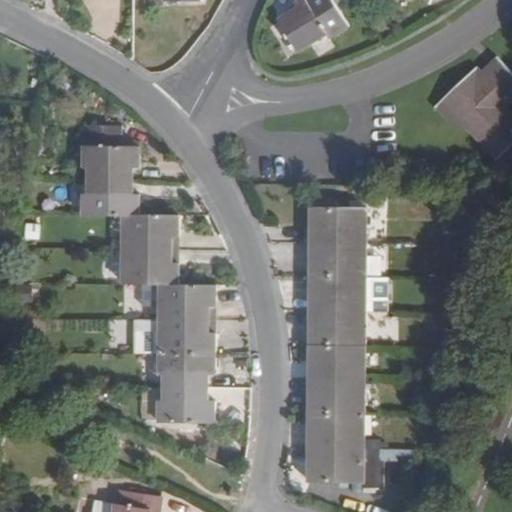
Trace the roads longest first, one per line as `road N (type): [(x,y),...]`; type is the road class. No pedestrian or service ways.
road 1 (residential): [(177,126),(263,293),(278,453),(266,511)]
road 2 (residential): [(507,0),(456,38),(362,86),(177,126)]
road 3 (residential): [(0,17),(75,53),(177,126)]
road 4 (residential): [(243,0),(177,126)]
